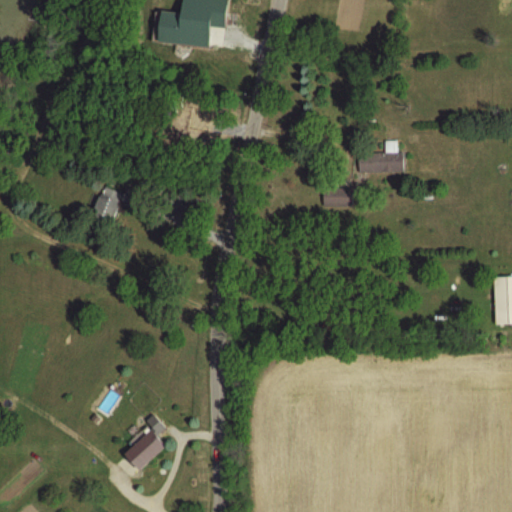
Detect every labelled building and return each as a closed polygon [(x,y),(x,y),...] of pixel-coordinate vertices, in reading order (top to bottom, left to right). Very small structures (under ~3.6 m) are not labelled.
[(402,172),(402,152),(396,152),(396,142),(384,142),(384,153),(357,153),(357,172),(402,172)] [(125,207),(129,198),(100,185),(87,215),(108,224),(116,204),(125,207)] [(320,206),(350,206),(350,188),(320,188),(320,206)] [(511,322),(511,276),(493,277),(493,323),(511,322)] [(120,454),(136,471),(164,446),(148,429),(120,454)]
